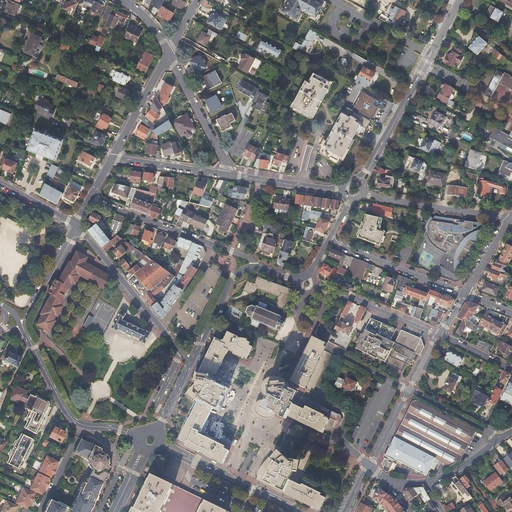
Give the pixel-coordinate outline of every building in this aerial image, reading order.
[(16,2),(10,0),(9,0),(5,11),(14,14),(15,11),(18,13),(22,5),(19,4),(16,2)] [(65,0),(62,7),(68,10),(71,9),(72,6),(75,8),(78,0),(65,0)] [(152,0),(151,4),(159,8),(163,1),(160,0),(152,0)] [(302,11),(317,18),(325,2),(320,0),(289,0),(288,0),(282,12),(298,20),(302,11)] [(103,6),(94,1),(91,8),(90,10),(94,11),(93,13),(100,16),(102,12),(101,12),(103,6)] [(390,24),(396,28),(406,10),(396,4),(394,8),(392,7),(389,12),(391,13),(389,17),(392,19),(390,24)] [(464,4),(462,8),(467,13),(470,7),(464,4)] [(113,7),(108,5),(103,18),(107,20),(110,15),(113,7)] [(162,5),(158,13),(170,19),(174,11),(162,5)] [(490,17),(498,21),(503,11),(496,7),(495,7),(490,5),(486,14),(491,16),(490,17)] [(115,17),(114,17),(110,26),(116,29),(118,25),(116,24),(118,19),(124,22),(127,15),(118,11),(115,17)] [(223,30),(228,20),(213,12),(207,21),(223,30)] [(114,17),(110,15),(107,20),(104,28),(108,30),(110,26),(114,17)] [(136,26),(130,23),(124,37),(129,40),(130,38),(137,42),(142,31),(135,27),(136,26)] [(106,35),(108,30),(104,28),(99,26),(98,28),(103,30),(102,33),(106,35)] [(218,33),(210,29),(207,33),(203,31),(197,41),(206,45),(210,40),(212,41),(215,36),(216,37),(218,33)] [(476,33),(486,42),(487,42),(490,38),(479,29),(476,33)] [(297,42),(293,47),(296,48),(297,49),(298,47),(301,47),(307,51),(310,46),(311,47),(314,41),(313,40),(317,33),(312,30),(303,45),(297,42)] [(475,51),(477,53),(486,42),(476,33),(476,32),(472,37),(474,39),(468,46),(475,51)] [(33,55),(41,37),(33,33),(25,51),(33,55)] [(97,38),(92,36),(89,42),(101,47),(105,38),(99,35),(97,38)] [(270,53),(279,58),(283,50),(261,38),(256,46),(264,50),(270,54),(270,53)] [(447,56),(446,56),(443,61),(454,66),(456,62),(458,63),(463,55),(460,54),(462,50),(454,46),(452,49),(451,49),(449,53),(447,56)] [(495,48),(492,53),(496,55),(495,57),(499,58),(500,57),(503,59),(504,56),(502,55),(495,48)] [(366,62),(367,60),(347,49),(346,52),(366,62)] [(145,72),(153,55),(144,51),(136,67),(145,72)] [(248,72),(255,58),(246,53),(245,53),(241,54),(241,61),(238,67),(248,72)] [(201,56),(197,57),(192,60),(197,72),(207,67),(201,56)] [(361,84),(366,87),(369,80),(369,81),(374,71),(364,66),(355,81),(361,84)] [(116,69),(112,79),(125,84),(128,75),(116,69)] [(222,82),(216,70),(199,78),(206,91),(222,82)] [(484,94),(490,97),(498,83),(508,89),(511,91),(511,76),(504,73),(503,74),(497,71),(494,76),(495,76),(488,88),(487,88),(484,94)] [(78,82),(58,73),(56,78),(76,87),(78,82)] [(291,105),(310,115),(311,114),(314,115),(319,107),(317,106),(331,82),(316,73),(311,82),(308,81),(303,90),(301,89),(291,105)] [(98,91),(102,92),(104,86),(96,82),(93,88),(98,91)] [(443,88),(438,98),(452,105),(454,101),(451,99),(451,98),(453,98),(453,97),(454,97),(453,95),(456,90),(445,84),(443,83),(442,84),(440,86),(441,87),(443,88)] [(86,91),(96,95),(98,91),(93,88),(88,86),(86,91)] [(117,95),(126,99),(130,90),(124,88),(125,87),(123,86),(122,87),(120,86),(117,95)] [(354,110),(372,120),(378,107),(378,105),(376,105),(375,105),(374,102),(375,101),(377,99),(362,91),(352,109),(354,110)] [(147,117),(143,113),(140,117),(153,130),(157,134),(159,135),(167,130),(173,127),(169,119),(157,125),(154,123),(158,116),(157,114),(161,105),(157,95),(150,107),(151,109),(147,117)] [(223,107),(216,95),(206,100),(213,112),(223,107)] [(35,117),(47,122),(50,115),(52,116),(54,111),(52,110),(51,105),(51,103),(49,102),(48,100),(43,98),(37,100),(35,106),(36,109),(38,110),(35,117)] [(251,104),(245,100),(242,106),(248,109),(251,104)] [(0,120),(6,123),(11,113),(0,108),(0,120)] [(363,135),(372,120),(354,110),(350,116),(343,113),(328,140),(323,138),(319,145),(321,147),(319,151),(330,157),(331,156),(337,159),(340,155),(343,157),(356,132),(363,135)] [(429,121),(438,125),(440,121),(441,122),(443,119),(442,118),(443,114),(436,110),(434,115),(432,114),(429,121)] [(98,127),(102,129),(103,126),(106,127),(111,117),(100,112),(93,125),(98,127)] [(186,137),(192,134),(190,129),(194,127),(186,113),(172,120),(180,134),(184,132),(186,137)] [(236,120),(233,113),(228,116),(226,114),(217,119),(223,131),(232,126),(231,123),(236,120)] [(459,132),(455,140),(459,141),(464,131),(468,123),(464,121),(460,129),(459,132)] [(136,134),(145,138),(150,129),(141,124),(136,134)] [(451,128),(447,137),(455,140),(459,132),(451,128)] [(28,149),(55,158),(62,139),(35,129),(28,149)] [(511,129),(508,136),(497,130),(496,132),(493,130),(490,137),(495,139),(496,140),(497,139),(500,140),(499,142),(508,146),(511,148),(511,129)] [(99,144),(101,145),(103,139),(104,139),(105,139),(106,136),(106,135),(105,135),(96,131),(92,141),(98,144),(97,144),(99,144)] [(424,137),(419,148),(432,154),(434,150),(430,149),(434,142),(424,137)] [(156,154),(155,158),(159,159),(160,159),(160,151),(156,150),(157,144),(156,144),(157,141),(152,141),(152,143),(147,143),(145,153),(156,154)] [(174,152),(171,143),(171,142),(162,145),(165,155),(174,152)] [(174,152),(175,156),(182,154),(180,149),(177,150),(175,142),(171,143),(174,152)] [(244,152),(243,154),(253,160),(259,148),(249,143),(248,145),(246,148),(244,152)] [(15,156),(23,159),(25,153),(18,149),(15,156)] [(477,159),(479,152),(469,150),(464,166),(470,167),(472,163),(476,164),(477,159)] [(79,159),(92,167),(97,158),(83,151),(79,159)] [(276,152),(271,168),(279,171),(280,169),(284,171),(289,156),(276,152)] [(256,161),(254,165),(268,168),(269,161),(265,160),(266,155),(259,154),(256,161)] [(4,164),(2,167),(12,171),(16,162),(6,158),(4,164)] [(69,172),(72,174),(78,159),(74,158),(69,172)] [(419,173),(422,174),(425,167),(422,166),(423,163),(413,158),(411,162),(411,163),(409,167),(410,168),(410,169),(419,173)] [(511,163),(503,160),(498,172),(509,177),(511,172),(511,163)] [(55,174),(58,168),(52,165),(47,175),(48,176),(52,178),(53,178),(54,178),(59,180),(60,176),(55,174)] [(384,170),(377,166),(373,173),(382,175),(384,170)] [(443,186),(445,174),(430,170),(427,182),(443,186)] [(141,184),(142,174),(131,172),(130,176),(128,176),(128,181),(129,181),(129,182),(141,184)] [(143,180),(152,182),(153,174),(144,173),(143,180)] [(387,176),(386,176),(385,179),(390,179),(388,187),(392,188),(395,178),(387,176)] [(174,179),(160,177),(158,187),(158,188),(162,188),(163,186),(173,187),(174,179)] [(390,179),(385,179),(379,177),(378,186),(388,188),(388,187),(390,179)] [(54,183),(65,188),(67,185),(53,178),(52,178),(51,180),(55,182),(54,183)] [(220,197),(227,181),(223,180),(220,189),(216,196),(218,197),(220,197)] [(506,187),(491,182),(479,180),(477,194),(489,195),(491,186),(500,190),(498,195),(503,197),(506,190),(507,188),(506,187)] [(197,181),(196,182),(193,191),(193,192),(192,193),(192,194),(198,195),(203,197),(206,188),(207,184),(200,182),(197,181)] [(132,187),(114,183),(111,192),(126,197),(127,197),(132,199),(136,189),(135,188),(132,187)] [(40,195),(57,204),(59,200),(63,193),(52,187),(45,184),(40,195)] [(80,190),(70,185),(66,193),(64,196),(65,196),(64,197),(72,202),(73,201),(74,201),(80,190)] [(446,185),(444,194),(448,194),(448,195),(466,197),(467,188),(450,185),(449,185),(446,185)] [(158,188),(158,187),(151,186),(149,192),(156,193),(157,194),(158,188)] [(232,197),(242,198),(244,196),(244,194),(246,194),(247,188),(234,186),(232,197)] [(156,193),(149,192),(140,190),(137,189),(136,193),(151,196),(149,201),(153,203),(156,193)] [(304,196),(296,194),(295,203),(302,204),(304,196)] [(312,197),(305,196),(303,204),(310,205),(312,197)] [(213,202),(215,198),(213,197),(211,200),(202,198),(201,201),(200,206),(209,208),(211,205),(213,202)] [(321,198),(313,197),(312,206),(320,207),(321,198)] [(134,198),(130,208),(148,215),(152,204),(134,198)] [(175,199),(171,198),(166,208),(170,209),(173,203),(175,199)] [(330,200),(322,198),(321,207),(329,208),(330,200)] [(275,208),(288,210),(290,201),(276,199),(275,208)] [(339,201),(332,200),(331,208),(338,210),(339,201)] [(185,208),(188,202),(186,202),(182,201),(179,207),(174,216),(175,217),(172,224),(176,225),(180,218),(185,208)] [(152,204),(148,215),(156,218),(157,218),(161,209),(154,207),(155,204),(153,203),(152,205),(152,204)] [(231,215),(234,216),(237,210),(226,205),(223,211),(231,215)] [(389,217),(391,209),(373,205),(371,212),(389,217)] [(268,208),(264,207),(263,207),(261,212),(259,218),(264,219),(268,208)] [(195,216),(195,214),(185,208),(180,218),(190,224),(195,216)] [(230,223),(234,216),(231,215),(223,211),(219,217),(230,223)] [(123,216),(115,213),(113,218),(122,221),(123,216)] [(88,222),(96,226),(101,221),(103,224),(104,222),(101,220),(91,215),(88,222)] [(190,224),(204,229),(207,220),(195,216),(190,224)] [(323,233),(331,217),(322,216),(315,228),(323,233)] [(381,219),(367,216),(365,224),(364,227),(365,228),(364,232),(377,237),(379,230),(381,219)] [(434,218),(430,216),(424,229),(422,232),(426,233),(427,237),(429,240),(431,243),(434,247),(437,249),(440,251),(444,253),(446,254),(447,254),(450,255),(448,259),(455,262),(455,267),(456,272),(457,276),(468,258),(483,232),(479,230),(478,231),(474,232),(473,230),(475,229),(478,228),(478,223),(465,221),(446,218),(444,223),(434,218)] [(230,223),(219,217),(216,224),(221,226),(219,230),(225,233),(230,223)] [(107,229),(114,238),(117,236),(117,234),(122,221),(113,218),(109,227),(107,229)] [(306,225),(302,239),(310,242),(313,232),(311,231),(312,227),(306,225)] [(89,232),(102,248),(109,242),(102,234),(96,226),(89,232)] [(153,243),(157,229),(154,228),(152,233),(146,230),(142,239),(149,242),(153,243)] [(386,233),(379,230),(377,237),(384,239),(386,233)] [(364,232),(361,239),(381,246),(384,239),(377,237),(364,232)] [(154,242),(161,245),(164,237),(157,235),(154,242)] [(109,242),(102,248),(104,250),(105,252),(116,243),(121,239),(117,236),(114,238),(109,242)] [(189,251),(193,242),(180,237),(178,242),(175,250),(181,252),(182,248),(184,249),(189,251)] [(273,253),(277,242),(277,241),(264,237),(260,249),(273,253)] [(172,250),(176,241),(168,238),(164,247),(172,250)] [(121,239),(116,243),(119,247),(121,246),(126,252),(128,254),(130,253),(135,248),(132,246),(129,244),(122,239),(121,239)] [(283,244),(277,264),(283,266),(284,267),(285,263),(282,262),(283,257),(287,258),(292,242),(285,240),(284,240),(283,244)] [(504,263),(509,264),(511,258),(511,248),(507,245),(499,261),(504,263)] [(121,246),(119,247),(114,251),(119,258),(126,252),(121,246)] [(138,266),(141,269),(152,260),(148,256),(142,252),(136,249),(135,248),(130,253),(142,262),(138,266)] [(341,261),(343,255),(331,250),(328,256),(341,261)] [(44,328),(44,330),(51,334),(54,328),(53,327),(54,326),(55,326),(66,307),(64,305),(75,286),(77,287),(83,277),(104,289),(108,283),(111,277),(83,262),(86,257),(76,252),(70,263),(69,262),(58,281),(55,280),(48,292),(51,294),(40,314),(42,315),(36,324),(44,328)] [(447,254),(446,254),(440,266),(457,276),(456,272),(455,267),(455,262),(448,259),(450,255),(447,254)] [(179,278),(187,284),(193,275),(197,270),(198,268),(189,262),(191,257),(187,255),(184,261),(182,266),(181,269),(180,270),(183,272),(185,269),(188,271),(183,277),(179,274),(177,277),(179,278)] [(341,269),(346,256),(343,255),(341,261),(339,265),(338,268),(336,273),(341,275),(342,276),(345,277),(347,278),(349,272),(341,269)] [(131,262),(127,257),(120,263),(125,269),(129,265),(131,262)] [(370,269),(372,266),(369,265),(354,259),(349,271),(351,271),(348,278),(357,281),(358,282),(359,282),(365,267),(370,269)] [(141,269),(134,275),(149,292),(158,284),(172,273),(170,272),(168,270),(165,268),(157,262),(153,260),(152,260),(141,269)] [(499,261),(496,260),(495,263),(494,263),(492,269),(500,272),(501,268),(503,269),(507,267),(509,264),(504,263),(499,261)] [(336,273),(332,271),(332,270),(328,268),(328,267),(324,264),(319,273),(324,276),(324,275),(330,278),(336,273)] [(130,273),(126,277),(128,280),(134,275),(141,269),(138,266),(137,265),(129,272),(130,273)] [(170,272),(172,273),(175,275),(177,277),(179,274),(179,273),(169,266),(168,270),(170,272)] [(489,281),(500,285),(502,280),(499,279),(500,275),(492,272),(489,281)] [(158,284),(149,292),(153,297),(168,285),(175,275),(172,273),(158,284)] [(327,284),(351,293),(353,290),(352,290),(352,289),(350,288),(350,286),(343,284),(342,284),(338,283),(341,275),(336,273),(330,278),(329,279),(327,284)] [(284,286),(276,283),(273,282),(257,276),(254,283),(247,280),(247,282),(246,282),(257,287),(257,288),(278,296),(282,288),(283,288),(284,286)] [(413,318),(419,320),(425,303),(426,299),(427,296),(428,294),(425,293),(406,286),(408,279),(401,277),(400,281),(396,292),(393,299),(401,301),(403,294),(408,296),(417,299),(419,300),(418,302),(416,308),(412,307),(410,317),(413,318)] [(150,301),(148,303),(159,317),(164,317),(181,292),(183,289),(187,284),(179,278),(169,292),(161,303),(165,307),(163,308),(154,298),(150,301)] [(391,293),(395,281),(386,278),(382,290),(391,293)] [(257,287),(246,282),(246,283),(243,290),(242,290),(253,295),(257,287)] [(493,295),(496,287),(488,284),(486,287),(485,287),(483,291),(493,295)] [(291,289),(284,286),(283,288),(282,288),(278,296),(279,296),(276,306),(285,310),(290,295),(289,294),(291,289)] [(427,296),(426,299),(429,300),(428,304),(431,306),(432,303),(433,303),(434,302),(437,303),(440,294),(429,290),(429,291),(428,294),(427,296)] [(437,303),(436,306),(438,307),(439,307),(440,304),(449,308),(454,300),(440,294),(437,303)] [(283,316),(285,310),(276,306),(274,305),(258,298),(257,299),(254,298),(254,299),(254,298),(253,302),(252,305),(255,306),(256,306),(257,305),(259,301),(267,304),(265,308),(266,309),(272,312),(273,311),(274,312),(275,313),(281,315),(282,315),(282,316),(283,316)] [(245,311),(247,316),(251,317),(251,318),(251,319),(249,323),(257,327),(259,323),(260,323),(260,322),(267,325),(267,326),(268,326),(275,329),(276,330),(276,329),(280,331),(281,327),(282,327),(285,322),(284,321),(286,317),(283,316),(282,316),(282,315),(281,315),(275,313),(274,312),(273,311),(272,312),(266,309),(265,308),(267,304),(259,301),(257,305),(256,306),(255,306),(252,305),(251,305),(247,307),(245,311)] [(348,301),(343,312),(347,314),(353,303),(348,301)] [(469,322),(479,306),(475,305),(469,302),(466,303),(457,318),(462,321),(463,319),(469,322)] [(397,311),(404,314),(406,307),(400,305),(397,311)] [(366,308),(361,306),(357,316),(361,318),(366,308)] [(435,310),(446,314),(447,312),(438,309),(438,307),(436,306),(435,310)] [(433,326),(435,326),(438,319),(440,319),(441,316),(444,317),(446,314),(435,310),(431,319),(429,324),(433,326)] [(145,343),(150,332),(144,329),(144,330),(122,320),(125,313),(120,311),(112,328),(117,331),(118,329),(140,339),(139,341),(145,343)] [(87,315),(82,326),(87,329),(93,317),(87,315)] [(501,336),(507,327),(501,324),(487,316),(483,324),(482,325),(501,336)] [(417,354),(394,343),(389,341),(395,328),(370,318),(356,348),(365,352),(366,351),(368,353),(377,358),(378,357),(386,360),(385,362),(403,371),(406,367),(407,363),(409,359),(413,361),(417,354)] [(476,326),(469,322),(463,319),(462,321),(455,333),(461,336),(466,327),(474,331),(476,326)] [(348,335),(352,326),(344,322),(340,330),(348,335)] [(417,354),(419,355),(423,347),(422,346),(420,341),(420,340),(400,330),(394,343),(417,354)] [(247,341),(247,338),(245,338),(240,337),(240,338),(237,336),(237,335),(228,331),(222,342),(215,339),(208,354),(204,362),(199,370),(200,371),(199,373),(198,374),(197,374),(195,382),(195,383),(195,385),(187,393),(195,401),(196,400),(198,402),(190,419),(188,418),(178,439),(184,441),(187,443),(186,444),(214,457),(213,459),(223,463),(222,462),(228,450),(223,447),(224,445),(198,433),(199,431),(200,431),(213,407),(216,408),(222,396),(223,396),(227,387),(216,382),(216,384),(212,381),(212,378),(214,374),(215,375),(228,349),(231,350),(230,352),(242,358),(243,356),(246,358),(252,345),(249,344),(249,342),(247,341)] [(342,341),(338,340),(339,338),(331,335),(329,341),(340,345),(342,341)] [(326,342),(312,336),(291,380),(306,388),(311,378),(309,377),(312,373),(313,374),(319,361),(318,360),(320,356),(321,357),(323,353),(325,348),(326,347),(324,346),(326,342)] [(511,358),(511,355),(511,347),(501,342),(497,351),(511,358)] [(16,367),(21,358),(14,355),(8,352),(8,353),(4,350),(1,357),(5,359),(4,362),(16,367)] [(447,352),(443,361),(458,368),(462,360),(447,352)] [(475,378),(481,366),(477,364),(471,375),(475,378)] [(505,385),(510,374),(506,372),(504,375),(503,377),(500,383),(505,385)] [(459,378),(459,377),(450,374),(449,377),(448,378),(444,390),(451,393),(456,382),(458,382),(459,378)] [(322,432),(326,425),(328,419),(323,417),(324,415),(305,406),(304,408),(297,405),(290,402),(291,400),(292,400),(296,391),(290,388),(287,383),(286,380),(284,379),(280,377),(277,376),(274,376),(271,376),(268,377),(265,379),(263,381),(261,384),(261,386),(261,389),(261,392),(262,393),(264,394),(264,395),(264,397),(263,397),(262,398),(259,399),(257,401),(255,403),(254,406),(254,409),(254,411),(256,413),(259,415),(261,416),(262,417),(264,416),(267,416),(270,414),(272,411),(285,418),(286,415),(310,426),(322,432)] [(354,387),(356,382),(347,378),(345,381),(339,377),(335,385),(341,388),(342,386),(354,393),(356,389),(354,387)] [(364,397),(373,379),(369,377),(359,395),(364,397)] [(511,383),(510,382),(501,400),(511,405),(511,383)] [(25,404),(29,396),(27,395),(28,393),(16,387),(11,398),(25,405),(25,404)] [(494,404),(495,404),(502,391),(497,389),(496,388),(492,397),(490,396),(489,398),(488,397),(485,402),(489,404),(489,403),(494,405),(494,404)] [(477,405),(483,407),(485,402),(488,397),(486,396),(483,394),(479,392),(475,390),(474,393),(473,394),(475,395),(476,395),(477,396),(474,403),(475,403),(477,405)] [(225,404),(229,396),(224,393),(220,401),(225,404)] [(45,402),(45,401),(43,400),(43,402),(40,401),(41,399),(30,394),(29,396),(25,404),(25,405),(30,408),(30,407),(32,408),(33,409),(33,410),(32,411),(29,418),(30,418),(26,425),(32,428),(45,402)] [(51,404),(45,401),(45,402),(32,428),(38,431),(40,428),(41,428),(51,407),(50,407),(51,404)] [(466,449),(475,431),(445,416),(416,401),(412,402),(405,419),(391,446),(382,463),(383,466),(390,470),(394,469),(398,461),(427,475),(430,468),(434,469),(439,460),(450,466),(460,460),(466,449)] [(61,442),(65,432),(53,427),(49,436),(61,442)] [(27,437),(29,435),(23,432),(20,438),(19,437),(10,455),(11,456),(8,461),(14,464),(27,437)] [(35,438),(29,435),(27,437),(14,464),(20,468),(22,465),(23,465),(28,455),(26,454),(27,452),(29,452),(34,442),(33,441),(35,438)] [(95,442),(82,437),(74,453),(87,460),(89,463),(88,464),(90,469),(91,468),(92,471),(91,474),(86,484),(84,483),(79,492),(81,493),(79,497),(77,496),(71,508),(58,502),(57,503),(51,500),(44,511),(90,511),(92,508),(95,501),(99,493),(103,486),(106,479),(108,475),(111,469),(109,464),(108,462),(109,460),(108,458),(109,457),(108,454),(106,452),(105,451),(104,451),(103,449),(102,448),(100,448),(101,446),(95,442)] [(292,495),(292,497),(318,510),(325,497),(320,495),(321,493),(302,483),(301,485),(289,479),(293,471),(296,471),(298,461),(287,459),(279,451),(271,458),(270,457),(263,465),(259,472),(259,479),(292,495)] [(511,466),(511,453),(503,459),(510,468),(511,466)] [(42,463),(56,470),(58,466),(57,466),(59,462),(47,456),(45,459),(44,460),(42,463)] [(508,470),(502,461),(494,467),(501,475),(508,470)] [(55,473),(56,470),(42,463),(40,467),(41,468),(41,469),(39,472),(47,475),(51,477),(53,474),(51,473),(52,472),(55,473)] [(158,511),(172,484),(159,477),(148,472),(146,475),(136,496),(133,502),(130,509),(129,510),(130,511),(129,511),(128,511),(158,511)] [(48,482),(50,479),(46,477),(38,473),(37,477),(35,477),(33,481),(47,488),(49,484),(46,483),(46,482),(48,482)] [(501,481),(495,473),(483,482),(490,491),(502,482),(501,481)] [(459,480),(456,476),(450,479),(462,495),(464,494),(466,497),(458,503),(459,505),(472,498),(465,489),(459,480)] [(465,476),(459,480),(465,489),(469,486),(467,483),(469,481),(465,476)] [(30,489),(31,490),(36,492),(42,495),(43,492),(42,491),(43,490),(45,491),(47,488),(33,481),(32,484),(32,486),(30,489)] [(229,511),(215,505),(207,501),(177,486),(164,511),(229,511)] [(403,491),(411,503),(415,500),(413,497),(421,493),(426,502),(427,502),(432,511),(436,510),(423,487),(406,488),(403,491)] [(20,492),(18,496),(32,503),(34,499),(31,498),(32,496),(33,497),(35,493),(31,491),(23,488),(22,491),(20,492)] [(380,503),(386,493),(379,488),(372,498),(380,503)] [(392,498),(386,493),(380,503),(386,508),(388,511),(404,511),(401,507),(400,505),(398,503),(396,500),(393,497),(392,498)] [(32,503),(18,496),(16,499),(17,500),(16,503),(19,505),(23,507),(27,509),(29,505),(30,506),(32,503)] [(511,511),(511,502),(509,499),(506,501),(503,498),(495,503),(500,510),(503,508),(506,511),(509,509),(511,511)] [(363,499),(357,511),(369,511),(370,511),(372,509),(368,506),(370,502),(363,499)] [(3,505),(1,508),(8,511),(16,511),(17,511),(14,510),(15,509),(16,510),(18,506),(15,505),(7,501),(5,504),(3,505)] [(452,503),(444,507),(446,511),(447,511),(455,508),(452,503)]
